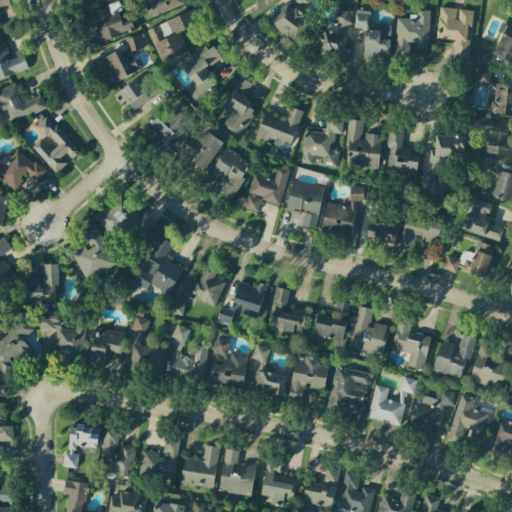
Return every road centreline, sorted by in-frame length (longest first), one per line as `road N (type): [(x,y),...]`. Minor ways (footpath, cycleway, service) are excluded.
road 1 (residential): [(511,310),(293,256),(192,215),(121,158),(90,117),(44,0)]
road 2 (residential): [(45,511),(45,410),(54,398),(75,394),(313,433),(511,491)]
road 3 (residential): [(224,0),(247,36),(313,83),(427,95)]
